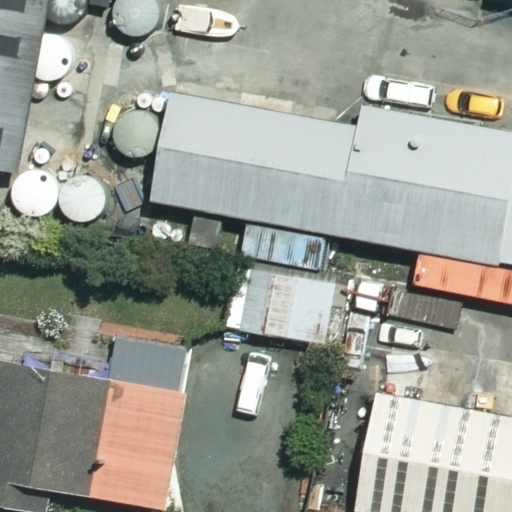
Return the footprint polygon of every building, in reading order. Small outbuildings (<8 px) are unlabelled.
[(93,2),(81,0),(0,0),(0,212),(54,222),(77,89),(93,2)] [(367,106),(179,68),(154,192),(511,263),(511,256),(511,113),(371,86),(367,106)] [(347,293),(248,275),(237,334),(336,352),(347,293)] [(207,349),(62,329),(56,370),(4,363),(0,392),(0,504),(57,511),(64,511),(67,492),(185,508),(207,349)] [(348,511),(511,511),(511,421),(372,394),(348,511)]
